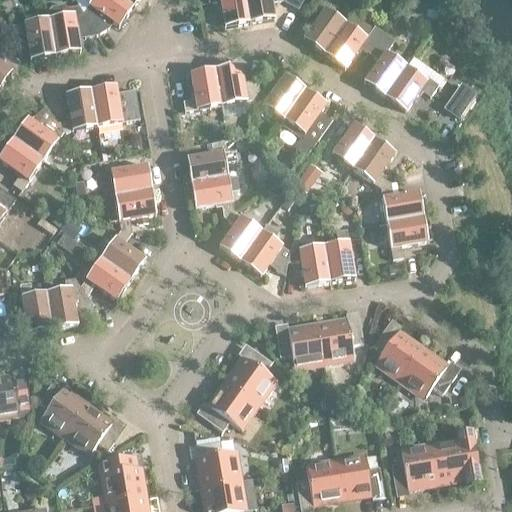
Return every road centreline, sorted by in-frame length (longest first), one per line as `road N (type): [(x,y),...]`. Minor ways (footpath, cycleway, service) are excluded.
road 1 (residential): [(419,289),(445,256),(432,157),(277,39),(149,61)]
road 2 (residential): [(472,511),(496,482),(481,364),(423,317),(419,289)]
road 3 (residential): [(149,61),(181,248)]
road 4 (residential): [(149,61),(34,81),(0,133)]
road 5 (residential): [(254,308),(419,289)]
road 6 (residential): [(254,308),(166,422)]
road 7 (residential): [(181,248),(91,357)]
